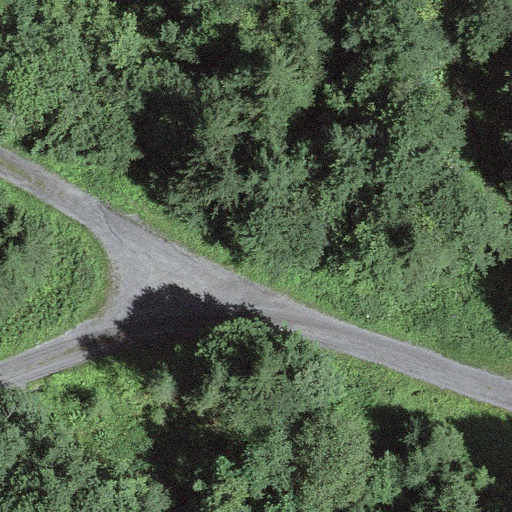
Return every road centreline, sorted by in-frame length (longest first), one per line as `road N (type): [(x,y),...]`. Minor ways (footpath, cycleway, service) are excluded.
road 1 (track): [(511,385),(198,285),(0,162)]
road 2 (track): [(198,285),(0,378)]
